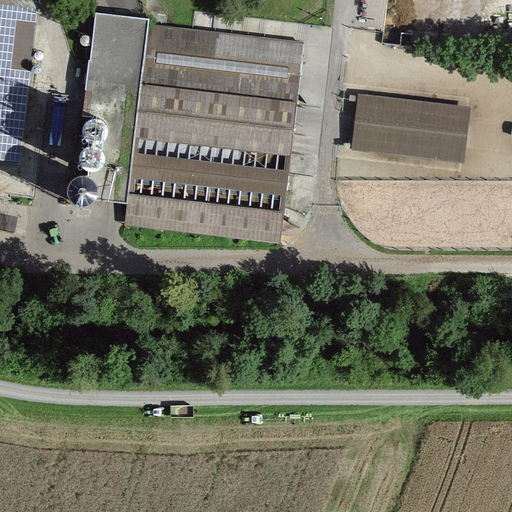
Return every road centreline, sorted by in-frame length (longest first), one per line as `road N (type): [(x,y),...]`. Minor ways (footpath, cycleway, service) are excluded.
road 1 (track): [(0,369),(71,385),(212,389),(511,383)]
road 2 (unknown): [(0,227),(48,242),(332,266)]
road 3 (track): [(332,266),(511,267)]
